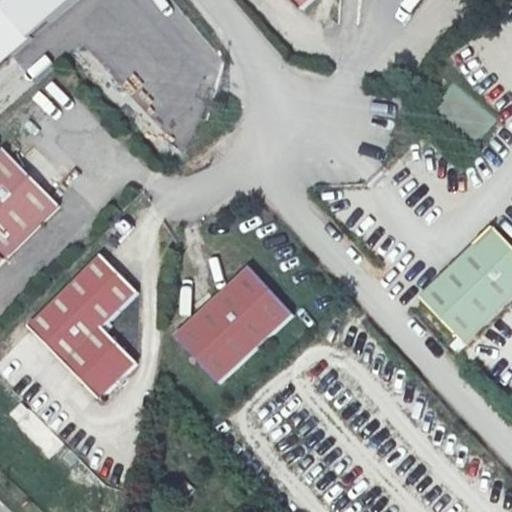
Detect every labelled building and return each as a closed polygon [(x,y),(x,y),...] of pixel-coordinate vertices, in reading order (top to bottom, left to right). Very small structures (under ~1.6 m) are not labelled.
[(296,0),(320,24),(345,0),(296,0)] [(127,27),(91,61),(105,76),(142,43),(127,27)] [(150,51),(142,43),(105,76),(113,85),(150,51)] [(433,110),(477,145),(498,119),(453,84),(433,110)] [(10,159),(0,169),(0,280),(66,219),(10,159)] [(511,250),(495,233),(421,299),(466,348),(511,306),(511,250)] [(100,257),(29,325),(101,397),(135,367),(100,329),(137,295),(100,257)] [(252,272),(176,340),(219,387),(295,317),(252,272)] [(39,410),(22,418),(39,455),(56,447),(39,410)]
